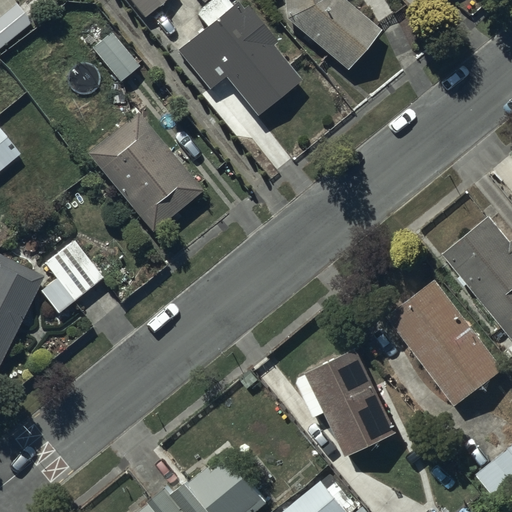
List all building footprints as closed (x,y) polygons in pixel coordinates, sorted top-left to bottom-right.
[(13,0),(0,0),(0,51),(32,23),(13,0)] [(168,0),(126,0),(144,21),(168,0)] [(206,31),(177,54),(209,92),(223,80),(256,120),(299,84),(270,49),(274,46),(247,12),(244,15),(237,7),(232,10),(223,0),(198,0),(204,7),(194,16),(206,31)] [(281,0),(284,24),(346,74),(381,34),(339,0),(281,0)] [(110,34),(91,50),(120,85),(139,69),(110,34)] [(136,115),(86,158),(151,236),(202,193),(136,115)] [(0,172),(20,154),(0,131),(0,172)] [(488,220),(442,257),(459,278),(456,280),(464,289),(467,286),(511,342),(511,241),(508,245),(488,220)] [(54,281),(38,293),(55,316),(103,281),(74,241),(42,264),(54,281)] [(0,360),(41,279),(0,258),(0,360)] [(504,371),(434,283),(388,319),(456,409),(504,371)] [(399,435),(357,350),(306,375),(308,379),(297,384),(314,420),(325,414),(348,460),(399,435)] [(511,446),(475,476),(498,506),(511,495),(511,446)] [(259,511),(267,506),(230,461),(213,474),(210,470),(176,498),(169,491),(143,511),(259,511)] [(345,511),(322,482),(283,511),(345,511)]
